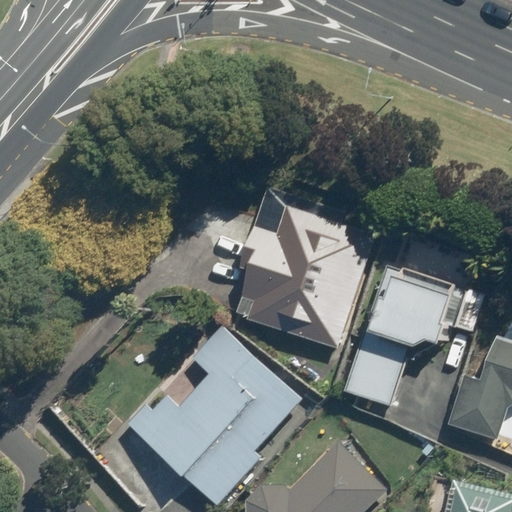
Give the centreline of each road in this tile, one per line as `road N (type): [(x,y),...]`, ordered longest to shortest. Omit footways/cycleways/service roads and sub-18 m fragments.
road 1 (primary): [(426,16),(182,26),(92,55)]
road 2 (secondary): [(92,55),(0,138)]
